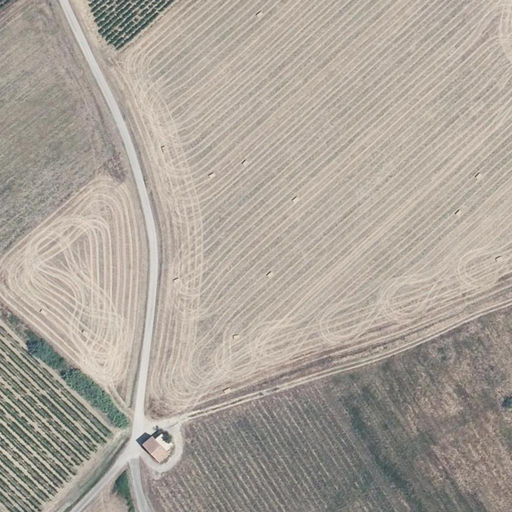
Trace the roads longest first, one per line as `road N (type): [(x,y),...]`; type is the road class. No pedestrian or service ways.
road 1 (unclassified): [(136,439),(150,222),(126,138),(63,0)]
road 2 (track): [(136,439),(221,398),(402,345),(511,299)]
